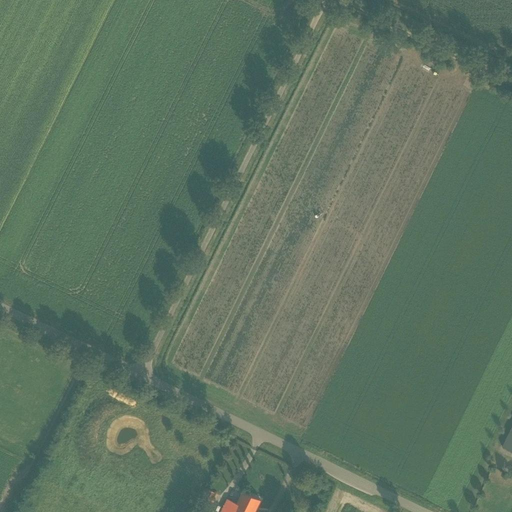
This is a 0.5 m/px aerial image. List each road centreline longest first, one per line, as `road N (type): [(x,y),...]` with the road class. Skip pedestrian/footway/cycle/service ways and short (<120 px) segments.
road 1 (unclassified): [(140,371),(326,0)]
road 2 (unclassified): [(420,511),(140,371)]
road 3 (track): [(338,0),(511,82)]
road 4 (unclassified): [(140,371),(0,304)]
